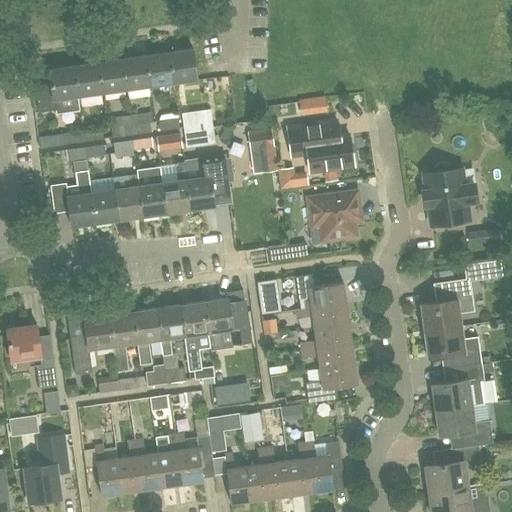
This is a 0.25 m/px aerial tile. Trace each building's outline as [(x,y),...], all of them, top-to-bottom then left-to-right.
[(194,47),(170,51),(174,83),(198,80),(194,47)] [(170,51),(146,54),(150,87),(174,83),(170,51)] [(146,54),(121,57),(126,90),(150,87),(146,54)] [(121,57),(97,60),(102,93),(126,90),(121,57)] [(97,60),(73,64),(78,96),(102,93),(97,60)] [(49,67),(51,83),(35,85),(39,112),(56,110),(55,100),(78,96),(73,64),(49,67)] [(325,97),(313,99),(315,111),(327,109),(325,97)] [(202,110),(182,113),(184,130),(204,127),(202,110)] [(151,132),(150,121),(152,121),(151,113),(130,115),(132,135),(151,132)] [(130,115),(129,115),(110,118),(112,137),(132,135),(130,115)] [(179,128),(178,117),(159,120),(160,130),(179,128)] [(340,135),(338,120),(288,128),(292,155),(307,153),(310,171),(353,164),(349,134),(340,135)] [(187,147),(206,144),(204,127),(184,130),(187,147)] [(102,128),(83,131),(84,141),(103,138),(102,128)] [(250,149),(274,146),(272,130),(248,133),(250,149)] [(84,141),(83,131),(64,133),(65,144),(84,141)] [(180,134),(156,137),(158,151),(182,148),(180,134)] [(152,138),(132,140),(133,149),(134,149),(153,147),(152,138)] [(132,140),(114,143),(116,157),(134,154),(134,149),(133,149),(132,140)] [(104,144),(86,147),(87,156),(106,153),(104,144)] [(87,156),(86,147),(66,149),(67,158),(87,156)] [(223,155),(184,161),(191,209),(215,206),(214,198),(229,196),(227,179),(232,179),(229,158),(224,159),(223,155)] [(174,179),(163,181),(167,212),(191,209),(184,161),(174,162),(177,179),(174,179)] [(433,169),(433,171),(433,172),(423,173),(430,224),(468,219),(466,202),(468,201),(470,200),(471,199),(472,197),(473,195),(473,193),(473,191),(473,189),(471,188),(470,186),(468,185),(466,185),(464,184),(463,185),(461,167),(450,169),(450,167),(449,165),(448,164),(446,162),(444,162),(442,161),(440,162),(438,162),(436,163),(435,165),(434,167),(433,169)] [(139,184),(143,216),(167,212),(163,181),(161,164),(152,166),(154,182),(139,184)] [(66,186),(65,182),(50,184),(54,212),(69,210),(72,226),(97,223),(92,191),(89,168),(75,170),(77,184),(66,186)] [(130,185),(116,187),(120,219),(143,216),(139,184),(137,172),(129,173),(130,185)] [(92,191),(97,223),(120,219),(116,187),(92,191)] [(357,190),(309,197),(308,197),(312,227),(319,226),(321,240),(356,235),(354,221),(361,220),(357,190)] [(482,275),(481,262),(473,263),(474,276),(482,275)] [(297,275),(302,308),(346,302),(343,281),(313,285),(312,273),(297,275)] [(275,278),(257,281),(261,314),(280,311),(275,278)] [(447,300),(435,302),(421,304),(424,330),(461,325),(459,314),(473,312),(469,278),(445,281),(447,300)] [(228,302),(227,297),(204,301),(209,333),(211,351),(223,349),(220,331),(231,329),(233,344),(250,342),(244,300),(228,302)] [(204,301),(180,304),(184,336),(187,362),(188,362),(188,365),(201,363),(200,360),(197,334),(209,333),(204,301)] [(348,322),(346,302),(302,308),(295,309),(297,317),(313,315),(314,327),(348,322)] [(170,338),(184,336),(180,304),(156,308),(161,340),(163,355),(172,354),(170,338)] [(161,340),(156,308),(132,311),(136,343),(140,365),(152,363),(148,341),(161,340)] [(113,346),(117,371),(128,370),(125,345),(136,343),(132,311),(109,315),(113,346)] [(89,350),(113,346),(109,315),(84,318),(86,334),(70,336),(75,374),(92,371),(89,350)] [(275,318),(262,320),(264,334),(277,332),(275,318)] [(351,342),(348,322),(314,327),(316,339),(300,341),(301,349),(351,342)] [(41,360),(38,336),(36,324),(15,327),(15,324),(3,326),(4,336),(8,335),(11,360),(27,358),(28,366),(35,365),(39,389),(57,386),(53,358),(41,360)] [(454,367),(477,364),(480,363),(477,338),(463,340),(461,325),(424,330),(427,358),(453,354),(454,367)] [(354,363),(351,342),(301,349),(302,357),(319,355),(320,367),(354,363)] [(165,369),(165,373),(167,384),(186,381),(183,367),(178,368),(176,354),(162,356),(164,369),(165,369)] [(325,400),(324,388),(357,383),(354,363),(320,367),(322,379),(306,381),(309,403),(325,400)] [(481,363),(480,363),(477,364),(454,367),(448,367),(450,382),(432,385),(435,409),(470,405),(484,402),(480,380),(484,380),(481,363)] [(272,375),(282,373),(281,364),(268,365),(270,375),(272,375)] [(193,369),(194,380),(215,376),(214,366),(193,369)] [(153,370),(145,372),(146,376),(147,387),(156,385),(153,370)] [(117,375),(100,377),(101,383),(98,383),(100,394),(119,391),(118,379),(117,379),(117,375)] [(127,378),(118,379),(119,391),(137,388),(136,378),(127,379),(127,378)] [(212,385),(215,402),(248,398),(246,380),(212,385)] [(43,393),(46,413),(60,411),(57,391),(43,393)] [(167,394),(150,397),(151,409),(168,406),(167,394)] [(470,405),(435,409),(438,436),(462,433),(463,446),(479,444),(492,442),(489,421),(473,423),(470,405)] [(36,415),(9,419),(11,435),(38,432),(36,415)] [(220,416),(207,418),(207,419),(209,436),(211,452),(225,450),(223,431),(220,416)] [(209,436),(197,438),(198,447),(186,448),(184,433),(175,434),(182,485),(203,483),(200,462),(212,460),(211,452),(209,436)] [(182,485),(175,434),(168,435),(170,451),(157,452),(162,488),(182,485)] [(54,465),(66,463),(62,435),(37,439),(41,466),(24,468),(29,502),(59,498),(54,465)] [(142,491),(162,488),(157,452),(145,454),(143,439),(135,440),(142,491)] [(130,456),(117,458),(122,494),(142,491),(135,440),(128,441),(130,456)] [(313,441),(305,443),(312,492),(333,489),(332,481),(344,479),(339,441),(326,442),(327,454),(315,456),(313,441)] [(292,495),(312,492),(305,443),(296,444),(298,458),(287,460),(292,495)] [(452,461),(435,463),(424,465),(428,491),(467,486),(464,468),(481,466),(479,444),(463,446),(450,448),(452,461)] [(122,494),(117,458),(105,460),(103,445),(94,446),(101,497),(122,494)] [(271,498),(292,495),(287,460),(274,462),(272,447),(264,448),(271,498)] [(246,466),(251,501),(271,498),(264,448),(256,449),(258,464),(246,466)] [(230,504),(251,501),(246,466),(234,468),(232,453),(223,454),(230,504)] [(470,511),(467,486),(428,491),(430,511),(488,511),(488,509),(470,511)]
